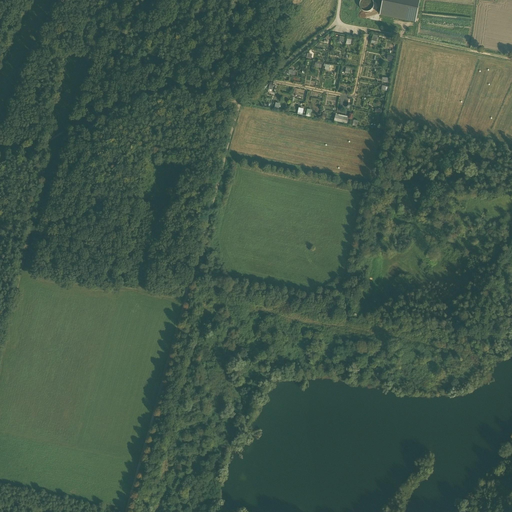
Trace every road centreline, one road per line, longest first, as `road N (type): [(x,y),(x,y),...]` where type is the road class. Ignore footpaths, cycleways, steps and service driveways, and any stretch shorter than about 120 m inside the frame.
road 1 (track): [(238,102),(126,511)]
road 2 (unknown): [(65,55),(12,293),(0,303)]
road 3 (track): [(48,138),(0,366)]
road 4 (track): [(337,22),(511,60)]
